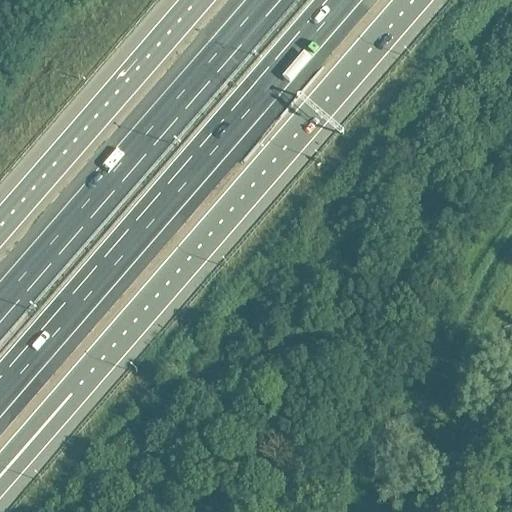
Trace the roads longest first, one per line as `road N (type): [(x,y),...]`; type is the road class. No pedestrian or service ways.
road 1 (motorway): [(0,395),(343,0)]
road 2 (motorway): [(73,391),(413,0)]
road 3 (motorway): [(261,0),(0,301)]
road 4 (motorway): [(197,0),(0,227)]
